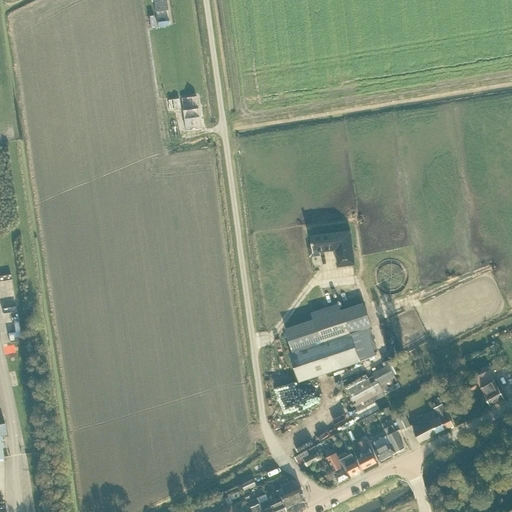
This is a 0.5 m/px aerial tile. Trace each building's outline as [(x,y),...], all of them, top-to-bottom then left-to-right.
[(153,0),(155,12),(167,10),(165,0),(153,0)] [(190,85),(174,88),(177,111),(193,108),(190,85)] [(355,265),(351,230),(310,235),(312,248),(308,248),(309,257),(320,256),(320,253),(335,251),(337,267),(355,265)] [(342,309),(284,328),(293,352),(289,353),(299,383),(360,362),(375,357),(373,351),(365,328),(370,327),(371,326),(363,302),(342,309)] [(10,329),(11,340),(23,339),(20,316),(15,316),(16,328),(10,329)] [(373,376),(346,390),(358,411),(401,387),(388,365),(372,374),(373,376)] [(490,406),(503,398),(498,387),(497,388),(493,382),(493,381),(488,371),(475,377),(484,394),(484,395),(490,406)] [(432,382),(423,387),(425,391),(435,386),(432,382)] [(446,413),(442,404),(439,398),(435,400),(438,406),(434,408),(438,417),(444,430),(453,426),(447,412),(446,413)] [(386,416),(392,414),(389,407),(383,409),(386,416)] [(444,430),(438,417),(437,417),(438,417),(436,418),(433,410),(424,415),(425,417),(411,424),(415,430),(414,431),(418,443),(435,434),(444,430)] [(410,426),(405,415),(395,419),(400,430),(410,426)] [(379,461),(404,448),(392,425),(384,429),(387,435),(374,442),(377,449),(374,451),(379,461)] [(362,469),(376,462),(369,449),(367,449),(363,440),(358,443),(362,452),(360,453),(361,454),(360,455),(361,457),(357,459),(362,469)] [(309,456),(303,459),(303,460),(307,467),(321,460),(317,452),(309,456)] [(345,452),(338,455),(341,460),(340,460),(345,470),(347,469),(350,476),(359,471),(353,458),(350,460),(348,456),(345,452)] [(338,482),(348,477),(335,453),(325,458),(332,472),(338,482)] [(239,485),(243,492),(255,486),(252,479),(239,485)] [(285,511),(285,510),(304,502),(299,489),(296,490),(292,480),(280,485),(281,488),(275,491),(278,498),(274,501),(273,499),(268,501),(269,506),(272,511),(285,511)] [(272,511),(269,506),(268,501),(267,500),(259,503),(256,498),(246,502),(250,511),(272,511)] [(202,511),(214,511),(221,509),(217,500),(201,509),(202,511)]
